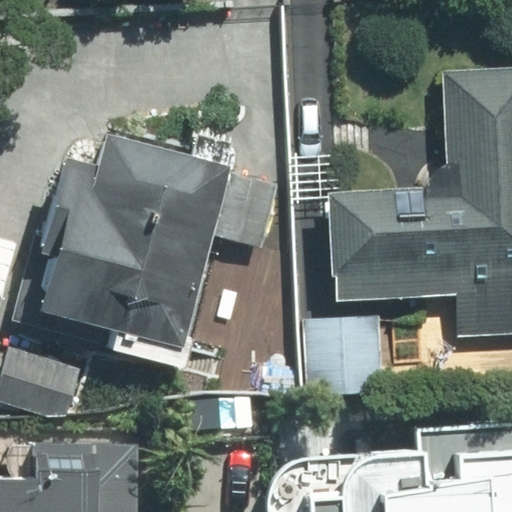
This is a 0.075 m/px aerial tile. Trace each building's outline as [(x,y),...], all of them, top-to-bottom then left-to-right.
[(511,336),(511,69),(425,71),(427,199),(305,200),(306,304),(439,303),(440,337),(511,336)] [(0,329),(144,372),(183,239),(246,257),(267,186),(156,153),(153,164),(72,140),(61,178),(31,170),(13,234),(17,235),(0,294),(0,329)] [(370,327),(286,323),(283,394),(367,398),(370,327)] [(71,371),(0,348),(0,409),(54,426),(71,371)] [(511,511),(511,428),(394,428),(394,462),(312,461),(312,497),(272,497),(271,511),(511,511)] [(0,511),(112,511),(114,452),(0,449),(0,511)]
